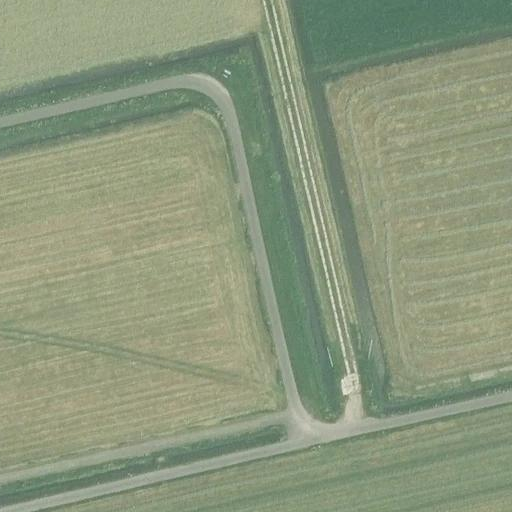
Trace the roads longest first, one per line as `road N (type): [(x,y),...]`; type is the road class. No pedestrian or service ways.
road 1 (unclassified): [(0,123),(182,81),(206,86),(227,106),(307,438),(511,398)]
road 2 (track): [(267,0),(358,430)]
